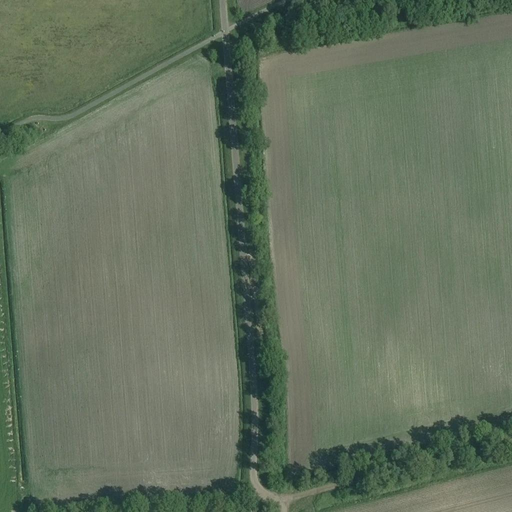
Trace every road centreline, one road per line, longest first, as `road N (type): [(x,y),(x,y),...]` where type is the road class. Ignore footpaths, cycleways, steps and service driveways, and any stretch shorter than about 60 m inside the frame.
road 1 (unclassified): [(254,482),(224,31)]
road 2 (track): [(511,441),(283,500)]
